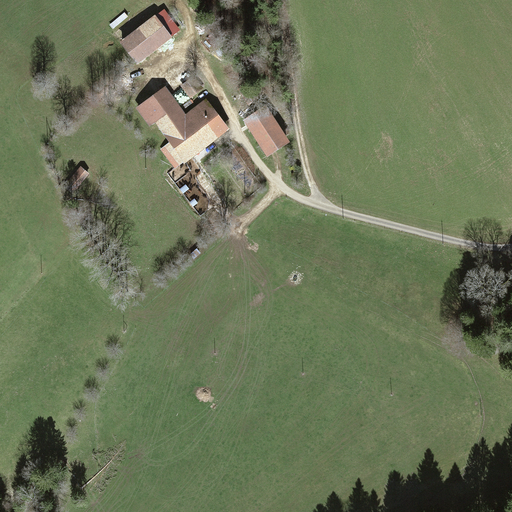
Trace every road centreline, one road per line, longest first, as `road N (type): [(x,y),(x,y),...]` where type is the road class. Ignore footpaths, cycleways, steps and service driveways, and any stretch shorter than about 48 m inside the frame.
road 1 (track): [(237,139),(291,194),(455,242),(511,250)]
road 2 (track): [(320,204),(304,164),(280,0)]
